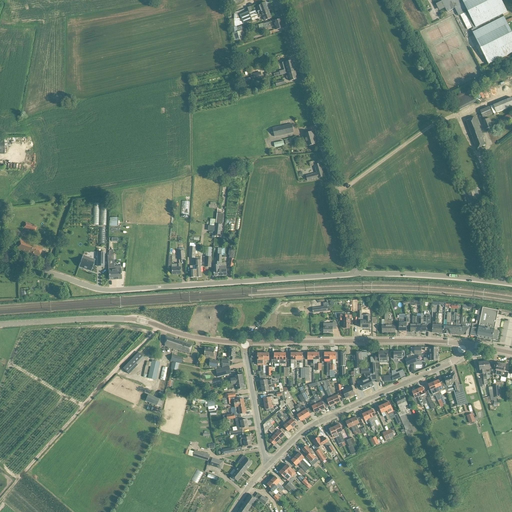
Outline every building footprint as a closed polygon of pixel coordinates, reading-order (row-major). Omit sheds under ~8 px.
[(441,0),(442,1),(443,1),(446,7),(445,7),(447,12),(455,8),(459,16),(461,15),(468,29),(472,27),(474,31),(472,32),(488,64),(511,52),(511,32),(503,14),(507,12),(501,0),(441,0)] [(261,10),(258,11),(259,14),(262,12),(269,10),(265,2),(259,4),(261,10)] [(253,16),(251,16),(252,20),(263,16),(265,20),(267,20),(271,18),(269,10),(262,12),(259,14),(257,14),(253,16)] [(248,11),(240,14),(244,24),(248,22),(252,20),(251,16),(253,16),(257,14),(255,11),(249,13),(248,11)] [(276,30),(279,29),(284,28),(281,19),(274,21),(270,22),(263,24),(265,29),(272,27),(271,27),(275,26),(276,30)] [(233,34),(234,38),(235,41),(243,38),(242,34),(245,34),(244,30),(241,31),(239,32),(233,34)] [(271,44),(273,50),(288,45),(286,39),(271,44)] [(285,70),(280,72),(280,75),(288,73),(295,71),(294,67),(294,66),(294,65),(294,66),(293,61),(292,60),(283,63),(283,64),(285,70)] [(290,81),(293,80),(298,79),(295,71),(288,73),(290,81)] [(459,110),(463,108),(476,101),(470,89),(453,99),(459,110)] [(480,110),(483,117),(492,113),(490,107),(480,110)] [(502,124),(508,120),(511,118),(509,114),(500,119),(502,124)] [(475,117),(466,120),(476,148),(485,145),(475,117)] [(483,120),(486,129),(497,125),(495,120),(491,122),(489,118),(483,120)] [(275,136),(289,133),(294,132),(292,124),(273,128),(275,136)] [(316,144),(312,131),(305,134),(307,142),(304,143),(305,147),(316,144)] [(307,181),(319,177),(324,176),(320,163),(315,165),(317,173),(306,176),(307,181)] [(468,200),(475,198),(480,197),(478,189),(472,190),(472,191),(467,193),(467,194),(467,195),(468,200)] [(217,213),(215,235),(220,236),(222,222),(223,222),(224,213),(217,213)] [(36,226),(25,222),(23,228),(35,232),(36,226)] [(20,240),(17,248),(39,256),(42,248),(20,240)] [(190,247),(189,257),(194,258),(195,258),(196,250),(199,250),(199,247),(196,247),(196,244),(196,243),(190,243),(190,247)] [(92,259),(83,255),(79,267),(91,271),(94,263),(91,262),(92,259)] [(177,268),(172,268),(172,270),(173,275),(181,274),(181,269),(181,267),(180,263),(177,264),(177,265),(177,268)] [(121,279),(121,266),(120,266),(112,267),(112,264),(108,264),(109,280),(121,279)] [(227,275),(227,270),(226,266),(221,266),(218,266),(219,276),(227,275)] [(494,331),(498,310),(483,307),(481,316),(480,320),(476,337),(492,340),(493,337),(494,338),(495,332),(494,331)] [(511,311),(501,309),(500,314),(502,315),(502,318),(506,318),(505,322),(507,323),(506,327),(510,328),(509,330),(511,330),(511,311)] [(372,317),(372,314),(370,314),(370,311),(366,311),(366,317),(366,321),(361,321),(361,322),(361,327),(361,328),(366,328),(370,328),(370,323),(370,320),(372,320),(372,317)] [(350,328),(350,323),(350,315),(344,315),(344,313),(335,313),(337,319),(339,319),(339,320),(342,320),(343,320),(344,323),(344,328),(350,328)] [(421,314),(421,316),(421,318),(421,332),(422,332),(426,332),(426,330),(430,330),(430,323),(427,323),(427,318),(423,318),(423,313),(421,313),(421,314)] [(454,322),(450,321),(451,313),(449,334),(455,335),(457,316),(454,316),(454,322)] [(480,320),(481,316),(477,315),(476,324),(473,323),(472,327),(471,330),(470,335),(476,337),(480,320)] [(465,327),(466,317),(462,317),(462,319),(461,325),(460,335),(461,335),(469,335),(470,327),(465,327)] [(406,318),(399,318),(399,325),(399,326),(399,331),(407,331),(407,326),(410,326),(410,321),(410,318),(406,318)] [(323,333),(333,333),(333,329),(337,329),(337,322),(333,322),(333,323),(323,323),(323,328),(323,333)] [(190,354),(191,349),(193,344),(166,336),(165,346),(190,354)] [(214,357),(215,354),(215,349),(205,348),(204,358),(207,358),(207,356),(214,357)] [(222,359),(221,363),(222,363),(222,368),(230,365),(231,360),(234,360),(236,348),(229,348),(229,353),(228,356),(229,356),(229,360),(222,359)] [(363,356),(362,356),(361,352),(356,352),(356,355),(353,355),(353,361),(355,360),(355,365),(355,369),(354,369),(355,374),(360,374),(359,371),(359,360),(362,360),(363,360),(364,359),(364,357),(363,356)] [(388,352),(379,352),(379,354),(375,355),(375,362),(379,362),(388,362),(388,352)] [(258,353),(256,353),(256,357),(258,357),(258,365),(261,365),(261,371),(259,372),(260,378),(266,377),(266,376),(265,373),(264,374),(263,371),(263,365),(263,363),(263,353),(258,353)] [(280,364),(280,353),(274,353),(274,356),(272,356),(272,363),(274,363),(274,364),(280,364)] [(319,360),(319,358),(319,353),(313,353),(314,368),(315,368),(315,370),(321,370),(321,363),(317,363),(317,360),(319,360)] [(170,354),(169,360),(180,363),(181,357),(170,354)] [(156,380),(158,369),(160,362),(152,361),(150,367),(148,378),(156,380)] [(507,378),(507,377),(509,372),(504,371),(506,364),(497,363),(496,368),(496,370),(497,370),(496,374),(501,376),(501,377),(507,378)] [(229,367),(216,370),(218,377),(231,374),(229,367)] [(310,381),(310,375),(309,367),(301,368),(301,378),(305,378),(305,381),(310,381)] [(370,378),(359,383),(363,391),(374,386),(372,382),(376,380),(376,373),(368,374),(370,378)] [(399,373),(393,376),(393,381),(401,377),(399,373)] [(462,387),(459,388),(455,373),(453,374),(453,375),(444,378),(447,388),(453,387),(458,405),(466,403),(462,387)] [(243,383),(242,374),(235,376),(235,377),(230,378),(231,382),(227,383),(228,386),(243,383)] [(268,382),(267,380),(266,380),(266,377),(260,378),(262,386),(276,384),(276,381),(268,382)] [(444,391),(441,384),(439,380),(433,382),(441,399),(442,402),(444,401),(441,392),(444,391)] [(441,399),(433,382),(428,384),(429,386),(432,393),(433,396),(435,395),(438,400),(441,399)] [(273,390),(272,388),(275,387),(276,387),(276,384),(262,386),(263,392),(268,391),(269,391),(273,390)] [(330,386),(327,387),(329,390),(335,403),(340,401),(339,397),(340,397),(339,394),(335,396),(330,386)] [(354,391),(353,390),(352,386),(343,391),(346,398),(355,394),(354,391)] [(426,396),(425,391),(423,387),(417,389),(424,404),(427,403),(425,398),(425,396),(426,396)] [(421,405),(424,404),(417,389),(412,392),(414,396),(415,398),(417,397),(421,405)] [(293,399),(291,396),(288,390),(284,392),(284,391),(283,391),(285,400),(286,405),(287,404),(290,410),(294,408),(290,402),(293,399)] [(329,398),(325,401),(327,406),(329,405),(330,406),(335,403),(329,390),(326,391),(329,398)] [(283,400),(285,400),(283,391),(276,393),(277,393),(276,393),(277,396),(282,395),(283,400)] [(148,394),(145,401),(156,405),(159,398),(148,394)] [(406,402),(406,400),(403,395),(395,399),(401,412),(398,413),(408,435),(413,433),(405,415),(405,414),(407,414),(403,407),(408,405),(406,402)] [(236,397),(227,398),(228,404),(231,403),(231,401),(233,400),(233,402),(235,403),(235,407),(238,407),(245,406),(243,399),(237,399),(237,397),(236,397)] [(313,402),(310,403),(312,406),(313,408),(315,413),(320,410),(317,404),(315,399),(312,400),(313,402)] [(209,411),(216,410),(214,406),(215,406),(214,400),(207,401),(208,404),(208,407),(209,411)] [(266,409),(271,409),(273,408),(272,405),(279,404),(278,401),(265,404),(266,409)] [(320,403),(317,404),(320,410),(325,408),(322,402),(320,403)] [(393,411),(391,406),(389,402),(384,404),(388,414),(392,412),(398,425),(401,424),(395,410),(393,411)] [(305,406),(302,407),(300,404),(297,405),(306,418),(311,415),(305,406)] [(391,419),(388,414),(384,404),(379,407),(381,411),(382,413),(384,412),(388,420),(391,419)] [(301,421),(306,418),(297,405),(295,407),(300,414),(297,415),(301,421)] [(238,407),(235,407),(236,412),(236,415),(241,414),(246,413),(245,406),(238,407)] [(376,416),(375,414),(373,409),(367,412),(374,427),(377,425),(373,417),(376,416)] [(280,410),(279,411),(282,415),(293,428),(297,424),(294,420),(292,419),(290,420),(284,414),(280,410)] [(279,411),(276,413),(280,417),(286,424),(284,426),(287,430),(288,431),(293,428),(282,415),(279,411)] [(372,428),(374,427),(367,412),(362,414),(365,421),(368,419),(372,428)] [(477,417),(474,418),(472,413),(467,416),(470,423),(478,420),(477,417)] [(359,423),(358,421),(356,417),(351,419),(356,430),(356,431),(358,435),(361,433),(359,430),(356,424),(359,423)] [(268,420),(265,423),(270,428),(272,426),(273,426),(271,424),(274,420),(272,418),(268,421),(268,420)] [(237,429),(230,431),(230,435),(243,433),(242,428),(248,427),(247,419),(236,421),(237,429)] [(356,430),(351,419),(346,422),(348,426),(349,428),(351,427),(355,435),(357,434),(356,430)] [(265,423),(263,425),(265,434),(268,430),(269,430),(272,433),(274,436),(272,438),(269,440),(274,445),(276,443),(277,443),(281,439),(276,434),(274,432),(270,428),(265,423)] [(340,424),(334,427),(342,442),(342,443),(344,442),(340,432),(343,431),(342,429),(340,424)] [(272,426),(270,428),(274,432),(276,434),(281,439),(285,435),(283,433),(280,430),(278,432),(272,426)] [(330,431),(326,433),(329,437),(332,436),(335,434),(337,439),(339,444),(342,442),(334,427),(329,429),(330,431)] [(391,429),(386,431),(390,438),(395,436),(391,429)] [(245,436),(240,437),(242,448),(247,447),(247,446),(251,445),(250,437),(245,438),(245,436)] [(334,451),(327,440),(325,437),(321,441),(319,437),(313,441),(318,448),(324,444),(330,453),(334,451)] [(312,451),(307,446),(302,450),(307,455),(306,456),(306,457),(310,461),(309,461),(312,465),(315,463),(312,461),(316,457),(313,454),(311,452),(312,451)] [(326,459),(320,449),(315,452),(322,462),(326,459)] [(195,450),(193,456),(208,461),(210,455),(195,450)] [(309,466),(306,463),(302,459),(304,457),(300,452),(295,457),(307,468),(309,466)] [(238,468),(244,473),(253,462),(244,455),(238,463),(241,465),(238,468)] [(308,469),(307,468),(295,457),(291,461),(296,466),(298,464),(302,468),(306,472),(308,469)] [(213,458),(210,466),(220,469),(223,461),(213,458)] [(296,473),(288,464),(283,468),(292,477),(296,473)] [(237,481),(244,473),(238,468),(231,476),(232,477),(230,478),(233,481),(235,479),(237,481)] [(292,477),(283,468),(279,472),(284,477),(288,481),(292,477)] [(196,469),(192,480),(198,483),(203,472),(196,469)] [(301,475),(299,478),(307,486),(310,483),(301,475)] [(271,480),(282,491),(284,489),(278,483),(280,481),(275,476),(271,480)] [(280,493),(282,491),(271,480),(267,484),(272,489),(274,487),(280,493)] [(291,493),(293,491),(287,484),(285,487),(289,491),(291,493)] [(274,492),(271,494),(277,500),(279,498),(274,492)] [(245,502),(251,506),(256,499),(250,494),(245,502)] [(262,495),(259,500),(265,504),(268,500),(262,495)] [(247,511),(251,506),(245,502),(237,511),(247,511)]
